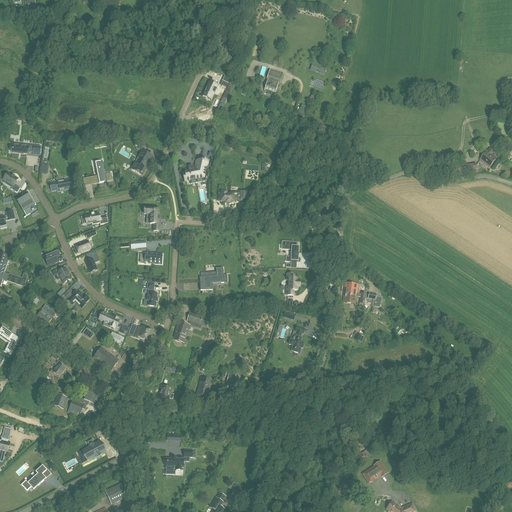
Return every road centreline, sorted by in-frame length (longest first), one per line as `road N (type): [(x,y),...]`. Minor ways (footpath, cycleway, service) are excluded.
road 1 (unclassified): [(115,392),(154,364),(171,305),(176,221),(302,227)]
road 2 (unclassified): [(274,511),(336,318),(341,230)]
road 3 (unclassified): [(229,0),(224,41),(185,102),(152,180)]
road 4 (unclassified): [(511,184),(419,170),(345,196)]
road 5 (residential): [(157,324),(87,286),(54,220)]
road 6 (track): [(419,170),(425,157),(459,149),(467,120),(501,111),(501,86),(511,79)]
road 7 (residential): [(138,455),(24,511)]
